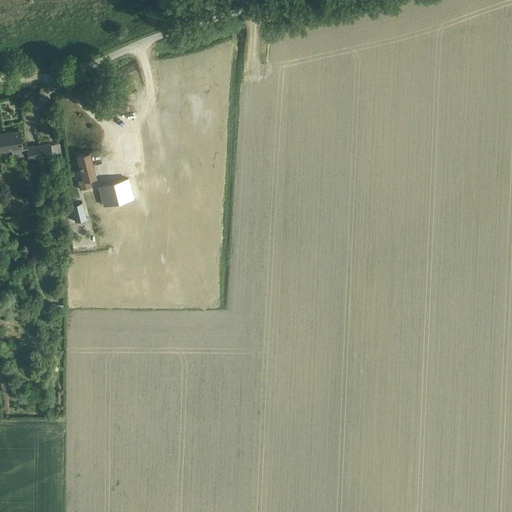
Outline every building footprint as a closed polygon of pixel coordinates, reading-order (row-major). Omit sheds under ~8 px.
[(179,108),(161,111),(165,136),(183,133),(182,124),(207,120),(204,100),(178,104),(179,108)] [(20,131),(0,133),(0,150),(11,149),(12,157),(28,155),(28,159),(52,155),(50,144),(50,143),(34,146),(27,147),(27,145),(22,146),(21,138),(20,131)] [(95,176),(89,153),(78,155),(84,179),(78,181),(80,190),(92,187),(89,178),(95,176)] [(172,163),(189,243),(211,238),(193,158),(172,163)] [(133,198),(128,178),(98,186),(104,205),(133,198)] [(71,205),(75,222),(86,219),(82,202),(71,205)] [(140,230),(127,230),(127,238),(123,238),(123,245),(147,245),(147,235),(140,236),(140,230)] [(201,260),(202,274),(210,274),(210,260),(201,260)]
